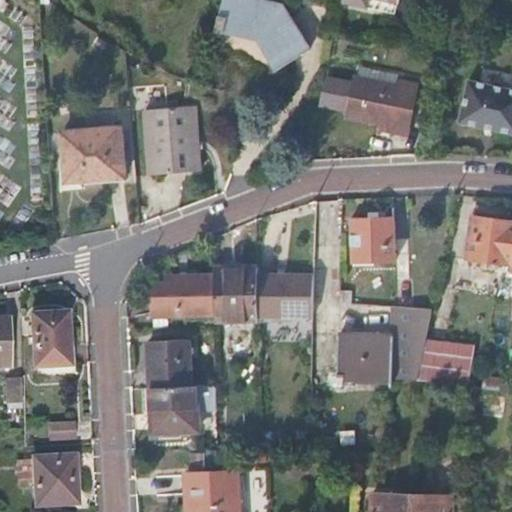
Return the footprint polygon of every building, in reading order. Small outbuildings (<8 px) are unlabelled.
[(260,37),(280,69),(308,50),(281,10),(241,0),(226,0),(223,18),(218,18),(215,33),(223,35),(225,29),(260,37)] [(356,0),(395,9),(397,0),(356,0)] [(339,14),(335,32),(356,37),(361,19),(339,14)] [(353,79),(345,119),(379,126),(379,133),(404,138),(415,84),(397,81),(395,87),(353,79)] [(511,92),(468,83),(458,126),(511,137),(511,92)] [(194,110),(146,114),(150,179),(199,175),(194,110)] [(119,130),(63,135),(66,183),(124,178),(119,130)] [(511,265),(511,224),(473,220),(468,261),(485,263),(485,271),(497,272),(499,264),(511,265)] [(392,221),(353,222),(354,264),(394,262),(392,221)] [(258,280),(258,272),(239,273),(215,273),(215,278),(216,317),(216,322),(258,322),(258,280)] [(216,317),(215,278),(189,278),(168,278),(168,286),(154,286),(154,318),(216,317)] [(315,322),(316,281),(258,280),(258,322),(315,322)] [(352,296),(340,294),(340,306),(351,307),(352,296)] [(428,342),(433,314),(393,311),(391,339),(341,337),(339,380),(394,382),(398,383),(420,385),(428,342)] [(67,314),(32,317),(34,368),(69,366),(67,314)] [(10,319),(0,319),(0,366),(10,366),(10,319)] [(149,344),(150,390),(190,389),(189,342),(149,344)] [(476,349),(428,342),(420,385),(432,386),(468,389),(478,390),(479,383),(471,381),(476,349)] [(22,378),(8,378),(8,403),(22,402),(22,378)] [(501,392),(511,393),(511,382),(509,382),(503,382),(501,392)] [(190,389),(150,390),(152,435),(199,433),(198,389),(190,389)] [(74,425),(49,426),(50,441),(75,440),(74,425)] [(258,453),(258,440),(242,440),(243,453),(258,453)] [(217,463),(217,454),(205,454),(204,463),(217,463)] [(238,454),(217,454),(217,463),(238,463),(238,454)] [(74,458),(21,462),(24,499),(36,498),(37,507),(77,504),(74,458)] [(216,476),(214,511),(240,511),(239,474),(216,476)] [(187,511),(214,511),(216,476),(186,478),(187,511)] [(411,511),(412,498),(373,496),(372,511),(411,511)] [(450,511),(451,499),(412,498),(411,511),(450,511)]
